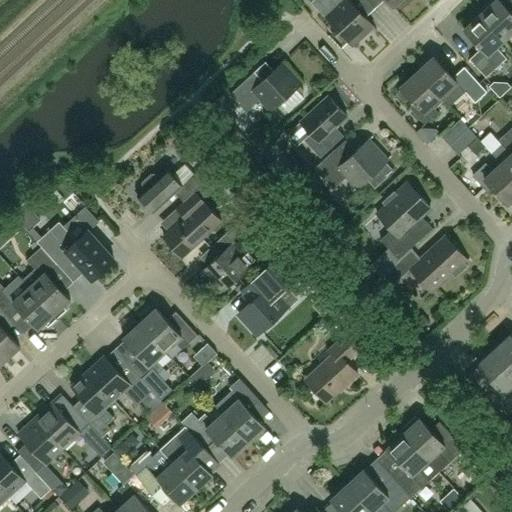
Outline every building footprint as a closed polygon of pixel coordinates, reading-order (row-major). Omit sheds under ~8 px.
[(353,4),(357,0),(343,0),(326,16),(352,45),(373,26),(353,4)] [(511,13),(500,0),(495,0),(481,13),(505,41),(511,33),(511,13)] [(507,58),(500,51),(497,48),(505,41),(481,13),(464,29),(482,48),(470,59),(486,77),(507,58)] [(434,57),(418,72),(441,97),(448,105),(464,90),(476,103),(487,92),(465,67),(453,77),(434,57)] [(304,98),(295,89),(301,84),(282,63),(259,85),(251,75),(230,94),(247,112),(261,99),(272,111),(280,102),(289,112),(304,98)] [(401,87),(402,88),(399,91),(398,95),(404,101),(408,100),(411,98),(420,108),(415,113),(426,124),(438,112),(432,106),(441,97),(418,72),(401,87)] [(237,108),(224,94),(212,104),(231,125),(237,119),(232,113),(237,108)] [(301,121),(286,135),(297,146),(304,139),(321,158),(331,148),(323,139),(337,127),(348,117),(329,96),(301,121)] [(450,146),(470,128),(461,119),(442,136),(450,146)] [(501,163),(511,174),(511,127),(497,142),(500,146),(492,153),(501,163)] [(458,155),(468,146),(476,155),(486,147),(478,137),(470,128),(450,146),(458,155)] [(386,162),(388,160),(369,140),(340,166),(330,155),(315,169),(333,189),(348,176),(358,187),(368,178),(376,186),(393,170),(386,162)] [(143,186),(145,188),(137,195),(154,213),(176,193),(184,201),(223,166),(215,157),(194,175),(185,165),(174,175),(167,168),(158,177),(155,174),(152,174),(143,182),(143,186)] [(511,174),(501,163),(493,171),(486,164),(473,176),(484,188),(489,183),(509,204),(511,200),(511,174)] [(409,228),(431,208),(408,183),(385,204),(387,205),(378,214),(392,229),(381,240),(399,259),(420,240),(409,228)] [(222,221),(211,209),(195,192),(177,208),(185,217),(164,236),(183,257),(222,221)] [(42,247),(59,266),(62,269),(74,258),(93,279),(115,259),(88,230),(77,240),(59,221),(37,242),(42,247)] [(232,245),(249,230),(240,221),(211,247),(219,256),(203,271),(222,291),(251,265),(232,245)] [(452,272),(456,276),(467,265),(466,263),(469,261),(446,236),(411,269),(431,291),(452,272)] [(71,300),(48,275),(58,266),(58,267),(59,266),(42,247),(27,260),(35,268),(32,271),(23,279),(29,287),(58,318),(67,309),(64,306),(71,300)] [(253,301),(240,313),(259,334),(297,299),(286,287),(305,270),(286,249),(252,280),(242,290),(253,301)] [(386,292),(408,272),(399,261),(376,281),(386,292)] [(0,307),(10,318),(20,309),(39,329),(46,323),(48,326),(58,318),(29,287),(20,295),(10,284),(5,288),(0,282),(0,307)] [(0,361),(2,363),(20,346),(3,327),(11,320),(10,318),(0,307),(0,361)] [(140,323),(166,351),(176,342),(183,349),(198,335),(180,315),(171,323),(157,308),(140,323)] [(135,320),(122,332),(126,336),(124,338),(125,339),(140,356),(130,365),(137,372),(153,390),(156,393),(164,402),(175,392),(158,373),(164,368),(157,360),(166,351),(140,323),(139,324),(135,320)] [(348,362),(361,350),(346,334),(329,350),(334,356),(307,380),(326,401),(344,384),(346,386),(359,374),(348,362)] [(494,350),(511,368),(511,335),(494,350)] [(511,385),(511,368),(494,350),(478,365),(494,382),(484,392),(501,410),(511,399),(511,387),(511,385)] [(153,390),(137,372),(128,381),(105,355),(88,371),(115,400),(125,391),(137,405),(153,390)] [(199,369),(190,377),(197,385),(206,376),(199,369)] [(115,400),(88,371),(72,386),(95,411),(86,419),(98,432),(102,437),(111,428),(107,424),(114,417),(106,408),(115,400)] [(223,413),(249,441),(250,441),(254,442),(265,433),(264,428),(266,426),(249,409),(260,399),(240,378),(230,387),(233,390),(216,406),(223,414),(223,413)] [(36,418),(64,449),(80,433),(88,441),(98,432),(86,419),(71,403),(61,411),(53,402),(36,418)] [(152,420),(166,431),(177,417),(164,406),(152,420)] [(233,457),(249,441),(223,413),(223,414),(214,422),(205,413),(199,419),(192,412),(182,422),(186,426),(206,448),(216,439),(233,457)] [(420,418),(418,419),(416,416),(403,427),(406,430),(404,433),(439,472),(465,448),(445,427),(437,435),(420,418)] [(64,449),(36,418),(19,434),(27,443),(18,451),(33,468),(36,472),(46,463),(46,464),(64,449)] [(160,449),(197,489),(213,474),(211,472),(221,464),(206,448),(186,426),(160,449)] [(411,497),(439,472),(404,433),(401,435),(396,435),(389,441),(389,446),(387,448),(403,465),(394,473),(392,476),(411,497)] [(99,444),(82,448),(87,468),(104,464),(99,444)] [(139,458),(129,467),(136,473),(154,493),(163,485),(175,497),(181,504),(197,489),(160,449),(153,456),(148,450),(139,458)] [(0,485),(10,496),(26,481),(41,498),(52,489),(36,472),(33,468),(23,477),(0,452),(0,485)] [(394,511),(411,497),(392,476),(380,486),(364,469),(348,484),(373,511),(394,511)] [(129,500),(119,509),(121,511),(152,511),(145,504),(155,495),(154,493),(136,473),(119,489),(129,500)] [(496,489),(504,482),(497,474),(489,481),(496,489)] [(373,511),(348,484),(331,499),(342,511),(373,511)] [(0,505),(10,496),(0,485),(0,505)]
